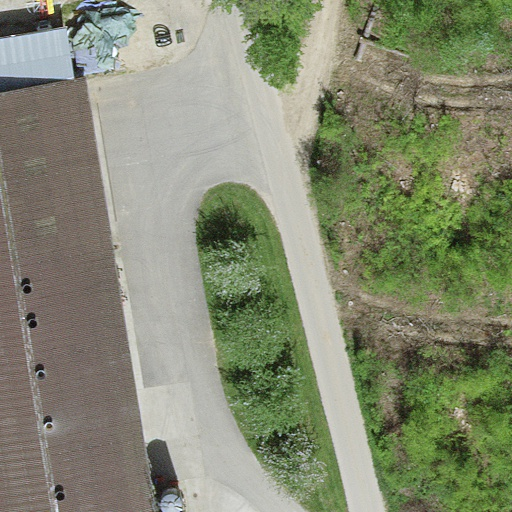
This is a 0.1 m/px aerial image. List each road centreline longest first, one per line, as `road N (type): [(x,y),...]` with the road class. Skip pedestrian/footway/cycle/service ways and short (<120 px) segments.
road 1 (unclassified): [(225,0),(275,167),(358,511)]
road 2 (track): [(314,0),(275,167)]
